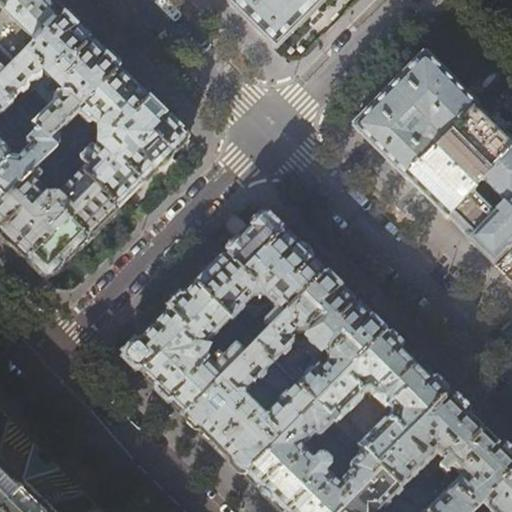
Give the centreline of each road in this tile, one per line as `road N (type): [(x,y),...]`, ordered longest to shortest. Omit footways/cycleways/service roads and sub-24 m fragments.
road 1 (residential): [(269,129),(511,371)]
road 2 (residential): [(39,358),(269,129)]
road 3 (secondary): [(193,511),(39,358)]
road 4 (residential): [(138,0),(269,129)]
road 5 (residential): [(269,129),(396,0)]
